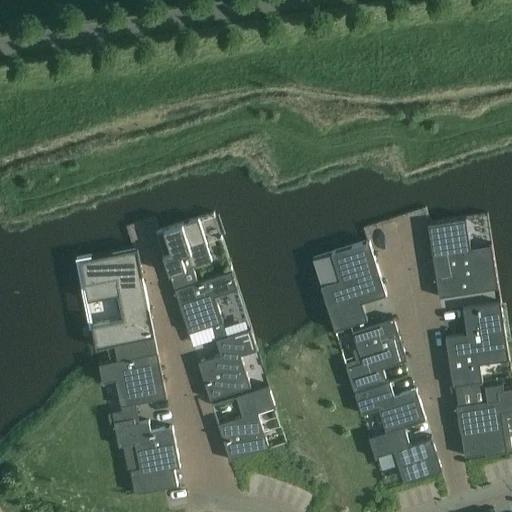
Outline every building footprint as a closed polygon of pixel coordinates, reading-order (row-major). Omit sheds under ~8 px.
[(211,260),(198,219),(198,218),(156,231),(169,273),(211,260)] [(466,218),(427,224),(439,297),(498,288),(493,253),(472,256),(466,218)] [(369,241),(331,253),(340,280),(320,286),(334,330),(367,320),(362,302),(386,295),(369,241)] [(137,248),(79,260),(96,348),(155,336),(137,248)] [(174,288),(189,332),(212,325),(216,338),(227,335),(223,322),(215,296),(238,289),(232,270),(174,288)] [(466,333),(445,337),(453,386),(482,381),(480,363),(493,361),(491,349),(507,347),(500,301),(462,307),(466,333)] [(393,317),(352,330),(362,362),(346,367),(354,390),(386,379),(383,367),(407,360),(393,317)] [(216,338),(215,339),(220,354),(198,361),(210,399),(250,386),(240,354),(257,349),(250,328),(227,335),(216,338)] [(121,405),(135,403),(166,397),(158,351),(99,363),(102,382),(116,379),(121,405)] [(376,409),(384,432),(405,425),(426,418),(416,388),(394,395),(390,381),(354,393),(361,414),(376,409)] [(511,410),(511,387),(503,389),(502,382),(484,385),(487,400),(456,404),(460,430),(464,456),(484,453),(485,455),(507,451),(501,412),(511,410)] [(218,421),(217,422),(230,460),(271,447),(270,446),(269,446),(258,414),(276,408),(268,385),(234,396),(234,397),(236,396),(242,415),(219,423),(218,421)] [(134,417),(124,419),(114,421),(119,446),(135,443),(140,468),(130,470),(135,493),(177,485),(174,467),(180,466),(172,426),(150,430),(149,420),(135,423),(134,417)] [(386,431),(368,437),(375,457),(393,451),(404,482),(442,470),(432,437),(410,444),(404,426),(386,431)] [(338,468),(326,468),(325,497),(338,497),(338,468)]
